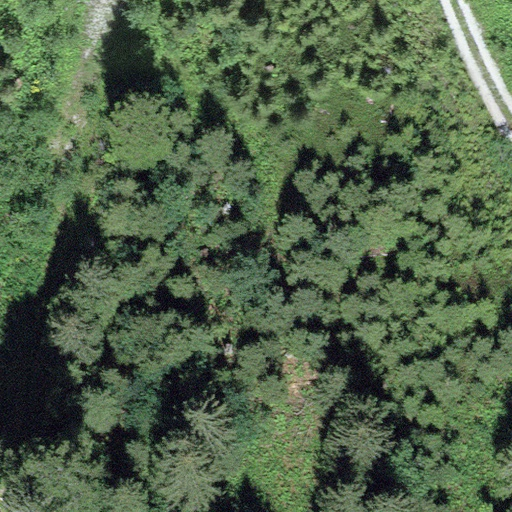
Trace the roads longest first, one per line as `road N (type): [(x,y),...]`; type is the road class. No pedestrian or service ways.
road 1 (track): [(116,0),(42,206)]
road 2 (track): [(511,130),(475,80),(448,0)]
